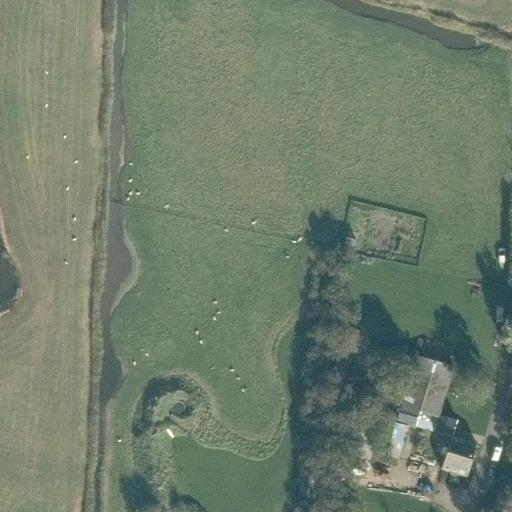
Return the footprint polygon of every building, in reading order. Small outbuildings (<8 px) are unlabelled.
[(454,368),(416,356),(396,421),(434,434),(439,416),(454,368)] [(333,364),(333,381),(346,381),(346,364),(333,364)] [(385,416),(355,407),(337,469),(351,473),(349,484),(360,487),(363,477),(364,477),(373,449),(374,450),(385,416)] [(445,454),(440,469),(464,477),(474,446),(452,439),(457,422),(439,416),(434,434),(442,436),(438,447),(436,452),(445,454)] [(301,477),(300,496),(314,497),(314,477),(301,477)]
